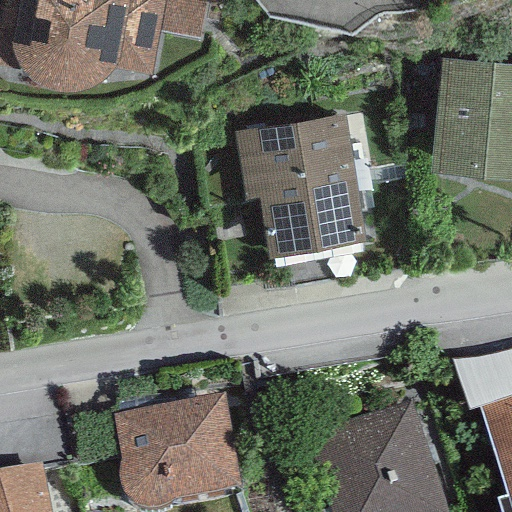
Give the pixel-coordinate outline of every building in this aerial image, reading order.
[(0,0),(0,64),(25,68),(32,75),(42,82),(54,86),(70,88),(78,87),(89,82),(98,79),(106,73),(111,66),(150,73),(159,28),(163,0),(0,0)] [(205,0),(163,0),(159,28),(199,35),(205,0)] [(511,61),(439,55),(429,166),(511,173),(511,61)] [(343,109),(233,127),(245,194),(256,192),(267,252),(364,235),(343,109)] [(511,511),(511,358),(450,367),(471,428),(481,425),(508,511),(507,511),(511,511)] [(222,404),(112,421),(121,467),(120,475),(119,484),(119,495),(122,504),(127,511),(128,511),(171,511),(174,510),(239,497),(222,404)] [(305,442),(327,511),(443,511),(411,409),(305,442)] [(47,511),(41,470),(0,476),(0,511),(47,511)]
